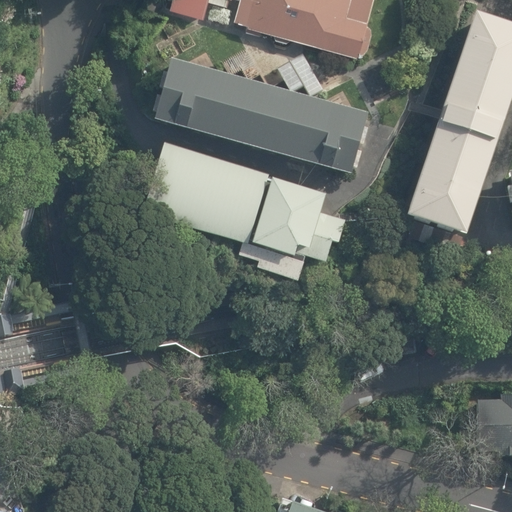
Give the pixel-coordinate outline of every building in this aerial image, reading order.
[(226,7),(227,0),(172,0),(170,10),(203,19),(208,2),(226,7)] [(247,27),(358,58),(358,56),(362,55),(366,52),(368,48),(369,42),(371,34),(371,31),(370,29),(369,27),(368,26),(367,25),(373,0),(239,0),(234,22),(248,25),(247,27)] [(461,245),(511,93),(511,33),(470,19),(401,225),(461,245)] [(171,59),(166,58),(149,116),(351,173),(363,119),(364,115),(356,113),(186,64),(171,59)] [(346,221),(321,213),(327,195),(271,178),(271,179),(269,179),(270,175),(164,143),(142,214),(242,245),(238,258),(259,265),(257,271),(296,283),(304,257),(326,264),(332,243),(338,244),(346,221)] [(10,313),(0,315),(0,336),(14,334),(10,313)] [(21,370),(4,372),(7,393),(24,391),(21,370)] [(511,398),(497,398),(497,403),(473,404),(473,457),(494,457),(494,462),(511,461),(511,398)] [(327,511),(282,497),(277,511),(327,511)]
